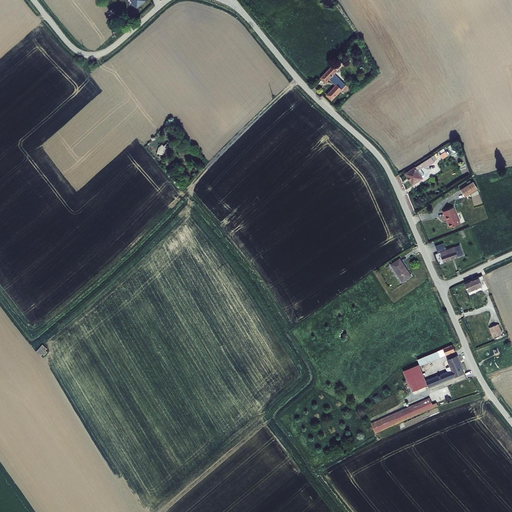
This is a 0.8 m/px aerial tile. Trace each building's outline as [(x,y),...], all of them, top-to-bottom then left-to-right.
[(349,87),(335,74),(344,64),(338,59),(320,77),(326,83),(329,79),(335,85),(326,95),(332,101),(342,90),(345,92),(349,87)] [(451,153),(458,150),(454,143),(448,146),(451,153)] [(440,154),(440,155),(442,159),(448,155),(446,151),(445,151),(440,154)] [(434,161),(431,157),(416,167),(415,166),(404,173),(412,185),(423,178),(423,177),(418,171),(421,169),(424,167),(425,169),(435,162),(434,161)] [(473,181),(461,190),(465,197),(478,189),(473,181)] [(462,190),(452,195),(455,201),(465,196),(462,190)] [(461,223),(454,207),(442,212),(447,224),(448,223),(450,228),(461,223)] [(440,252),(446,250),(443,243),(435,246),(438,253),(440,253),(440,252)] [(460,245),(455,247),(458,257),(463,255),(460,245)] [(446,250),(440,252),(440,253),(443,263),(458,258),(458,257),(455,247),(455,246),(446,250)] [(390,265),(402,283),(412,276),(400,258),(390,265)] [(483,291),(488,289),(483,276),(464,283),(469,293),(482,287),(483,291)] [(489,328),(493,338),(502,334),(501,331),(498,324),(489,328)] [(452,344),(443,348),(443,349),(446,355),(455,352),(452,344)] [(36,351),(43,357),(48,351),(42,345),(36,351)] [(446,355),(443,349),(417,360),(419,365),(420,366),(446,355)] [(429,388),(465,373),(458,355),(447,360),(450,367),(452,371),(448,372),(448,371),(447,371),(426,380),(428,386),(429,388)] [(403,371),(412,392),(428,386),(426,380),(420,366),(419,365),(403,371)] [(371,423),(375,434),(438,406),(436,403),(433,404),(430,398),(371,423)]
